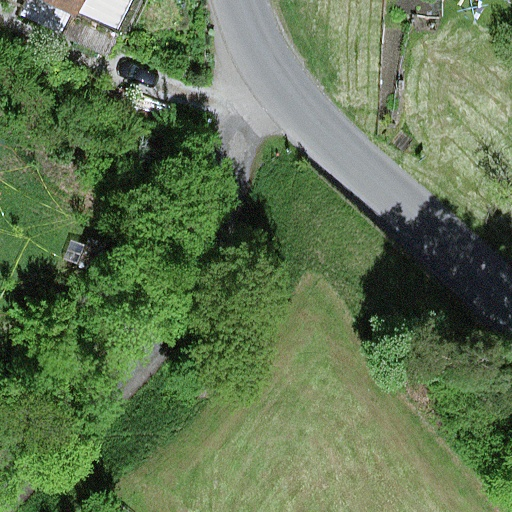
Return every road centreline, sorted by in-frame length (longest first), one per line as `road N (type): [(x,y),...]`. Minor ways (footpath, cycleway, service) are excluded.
road 1 (track): [(280,84),(248,117),(230,159),(218,230),(187,300),(134,374),(1,511)]
road 2 (tertiary): [(238,0),(280,84),(511,312)]
